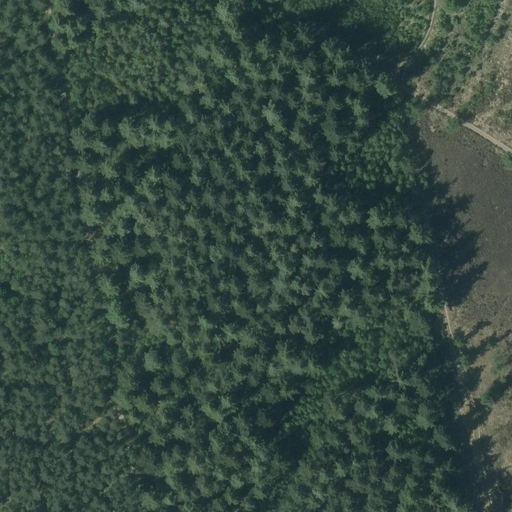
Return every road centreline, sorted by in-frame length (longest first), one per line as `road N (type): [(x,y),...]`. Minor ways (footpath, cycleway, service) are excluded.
road 1 (track): [(423,0),(397,85),(490,511)]
road 2 (track): [(43,0),(136,511)]
road 3 (track): [(511,156),(265,0)]
